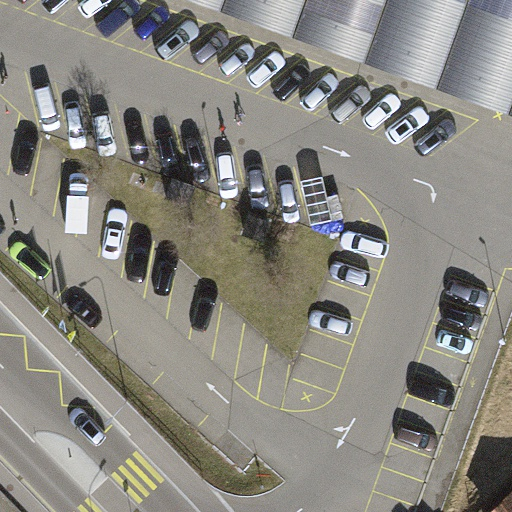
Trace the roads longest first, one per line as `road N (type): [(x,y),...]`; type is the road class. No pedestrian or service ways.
road 1 (secondary): [(165,511),(0,359)]
road 2 (secondary): [(0,422),(81,511)]
